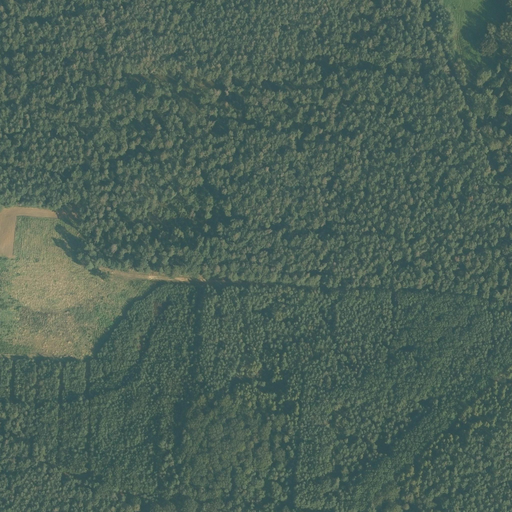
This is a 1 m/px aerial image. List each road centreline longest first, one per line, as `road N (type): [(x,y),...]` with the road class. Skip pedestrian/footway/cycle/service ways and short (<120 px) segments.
road 1 (track): [(511,309),(110,274)]
road 2 (track): [(244,0),(0,111)]
road 3 (track): [(511,203),(418,0)]
road 4 (track): [(365,511),(511,364)]
